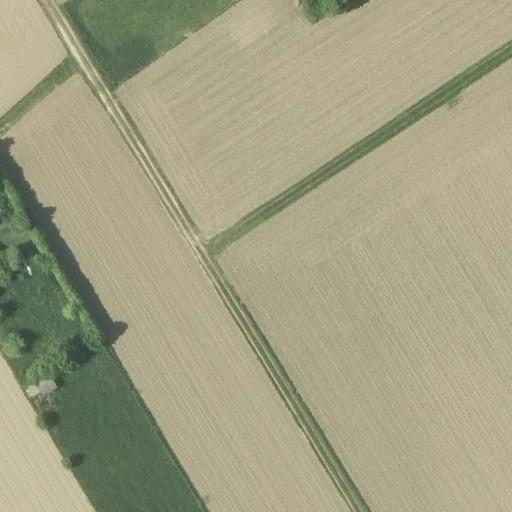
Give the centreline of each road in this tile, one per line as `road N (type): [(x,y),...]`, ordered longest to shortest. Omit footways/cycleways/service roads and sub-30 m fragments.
road 1 (track): [(49,0),(359,511)]
road 2 (track): [(511,47),(201,252)]
